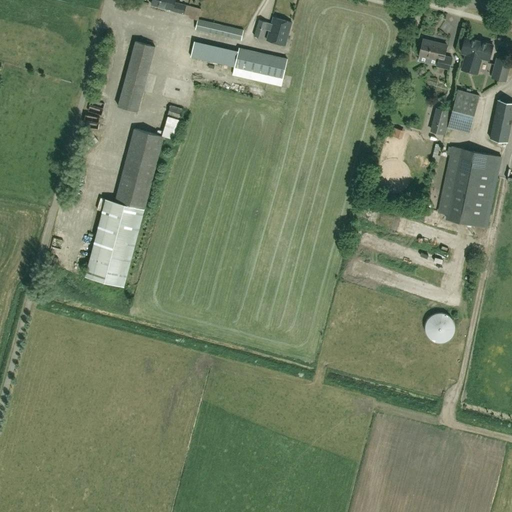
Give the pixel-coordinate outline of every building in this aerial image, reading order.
[(175,0),(152,0),(152,4),(172,10),(184,14),(186,5),(175,2),(175,0)] [(267,40),(285,45),(292,22),(273,16),(271,23),(259,19),(254,36),(262,38),(265,28),(270,30),(267,40)] [(241,39),(244,30),(198,19),(196,29),(241,39)] [(461,52),(465,53),(461,69),(478,74),(482,58),(489,60),(493,44),(465,37),(461,52)] [(423,39),(420,54),(439,59),(437,65),(450,69),(452,57),(445,55),(447,45),(423,39)] [(135,41),(118,105),(138,111),(155,46),(135,41)] [(238,52),(194,41),(190,57),(234,67),(233,74),(281,86),(287,59),(239,48),(238,52)] [(511,61),(497,57),(492,76),(506,80),(511,61)] [(151,75),(149,91),(156,92),(159,76),(151,75)] [(480,95),(458,89),(448,126),(470,132),(480,95)] [(511,102),(498,99),(490,138),(507,142),(511,117),(511,102)] [(183,109),(170,105),(167,114),(180,118),(183,109)] [(446,134),(451,111),(439,108),(433,131),(446,134)] [(168,116),(162,135),(177,140),(183,120),(168,116)] [(397,125),(395,133),(404,135),(406,127),(397,125)] [(106,198),(94,241),(133,251),(164,136),(134,128),(115,201),(106,198)] [(89,131),(89,139),(97,139),(98,132),(89,131)] [(500,156),(453,146),(440,210),(487,220),(500,156)] [(95,236),(97,220),(83,218),(82,225),(86,225),(85,235),(95,236)] [(133,251),(94,241),(85,276),(124,286),(133,251)] [(425,322),(425,327),(425,332),(428,336),(431,340),(435,342),(440,343),(445,342),(449,340),(453,336),(455,332),(456,327),(455,322),(453,318),(449,315),(445,313),(440,312),(435,313),(431,315),(428,318),(425,322)]
